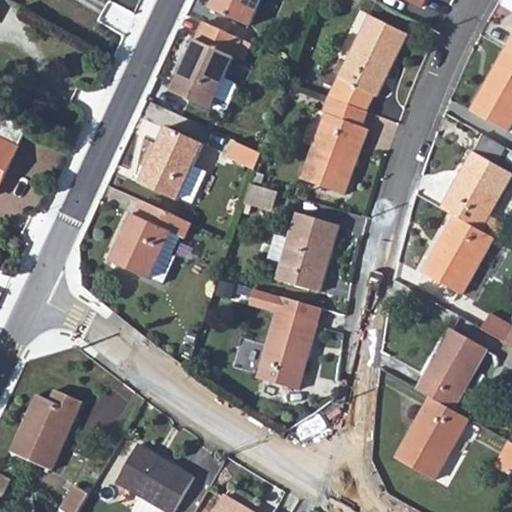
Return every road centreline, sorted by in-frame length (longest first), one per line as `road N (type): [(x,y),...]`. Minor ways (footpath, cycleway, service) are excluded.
road 1 (residential): [(479,0),(397,195),(351,440),(328,489)]
road 2 (residential): [(37,288),(328,489)]
road 3 (residential): [(172,0),(37,288)]
